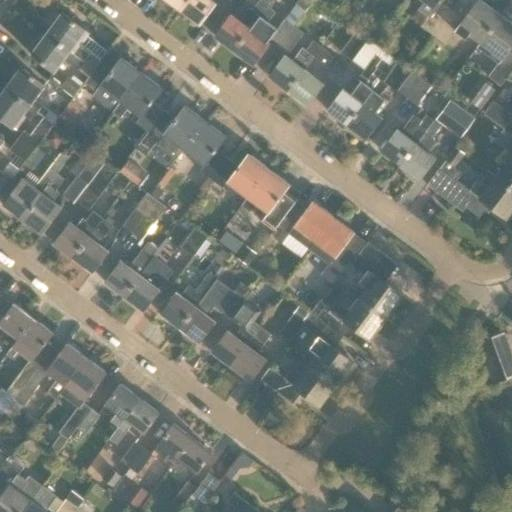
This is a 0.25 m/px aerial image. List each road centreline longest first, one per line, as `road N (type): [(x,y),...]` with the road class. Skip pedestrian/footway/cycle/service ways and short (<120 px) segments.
road 1 (residential): [(455,264),(103,0)]
road 2 (residential): [(300,471),(0,247)]
road 3 (residential): [(300,471),(455,264)]
